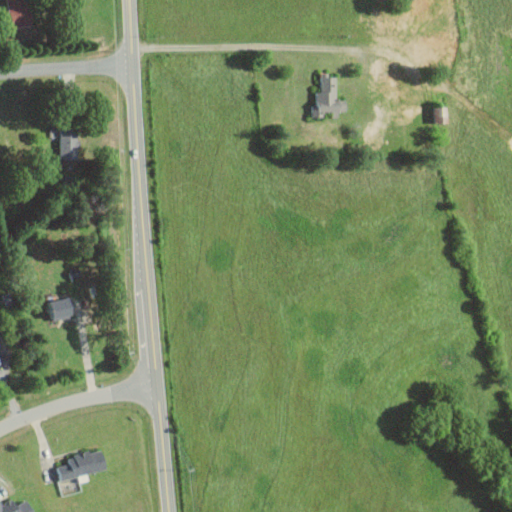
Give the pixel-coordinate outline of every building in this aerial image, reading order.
[(381,34),(401,34),(402,10),(381,10),(381,34)] [(334,75),(315,75),(315,92),(309,91),(308,116),(318,117),(318,111),(329,111),(329,117),(341,118),(341,100),(333,99),(334,75)] [(54,128),(54,159),(73,160),(74,128),(54,128)] [(67,298),(37,302),(39,319),(69,315),(67,298)] [(102,470),(98,449),(61,456),(62,464),(51,467),(54,479),(102,470)]
